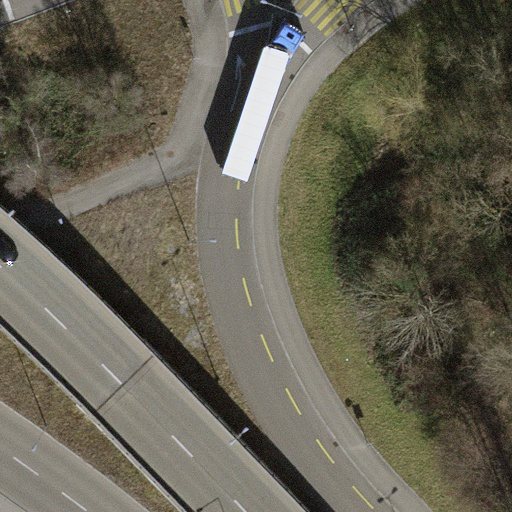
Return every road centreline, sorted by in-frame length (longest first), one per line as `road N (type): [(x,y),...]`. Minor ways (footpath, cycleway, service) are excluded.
road 1 (primary): [(360,511),(288,417),(238,304),(225,209),(245,114)]
road 2 (primary): [(245,511),(0,265)]
road 3 (unclassified): [(245,114),(287,51),(335,0)]
